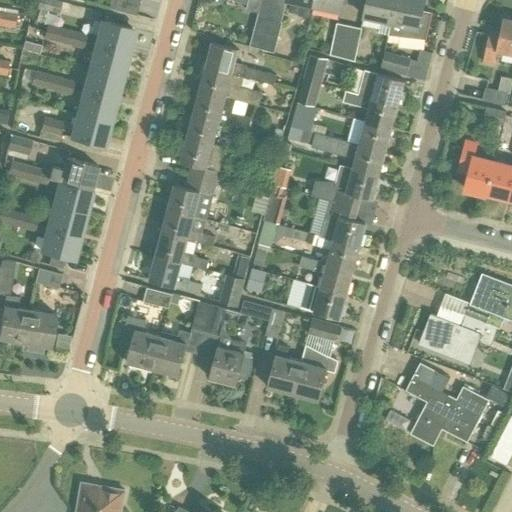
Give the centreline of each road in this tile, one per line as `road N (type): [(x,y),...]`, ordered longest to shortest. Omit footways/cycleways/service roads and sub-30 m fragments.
road 1 (residential): [(69,413),(180,0)]
road 2 (secondary): [(332,473),(193,434),(69,413)]
road 3 (residential): [(332,473),(412,218)]
road 4 (residential): [(412,218),(466,0)]
